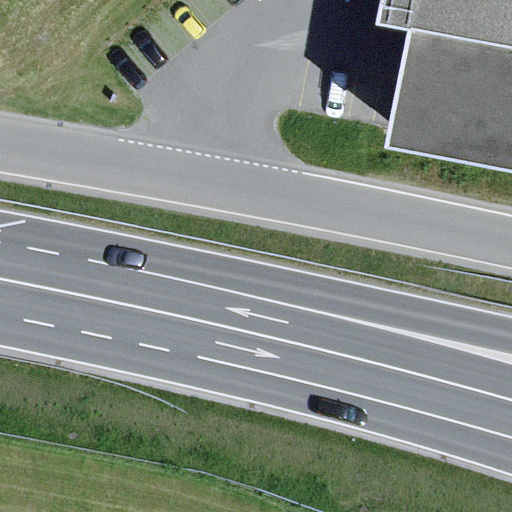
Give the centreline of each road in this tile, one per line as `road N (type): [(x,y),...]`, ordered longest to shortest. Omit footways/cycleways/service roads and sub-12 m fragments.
road 1 (primary): [(511,334),(116,249),(12,281)]
road 2 (primary): [(101,300),(218,376),(511,454)]
road 3 (primary): [(511,401),(101,300)]
